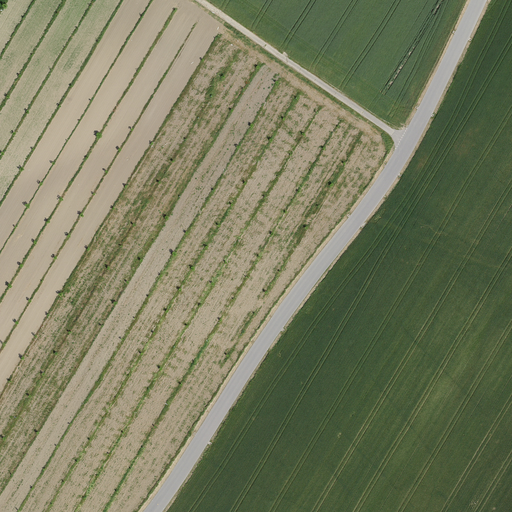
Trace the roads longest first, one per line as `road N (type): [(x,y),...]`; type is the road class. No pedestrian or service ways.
road 1 (tertiary): [(152,511),(261,345),(384,182),(478,0)]
road 2 (track): [(408,142),(200,0)]
